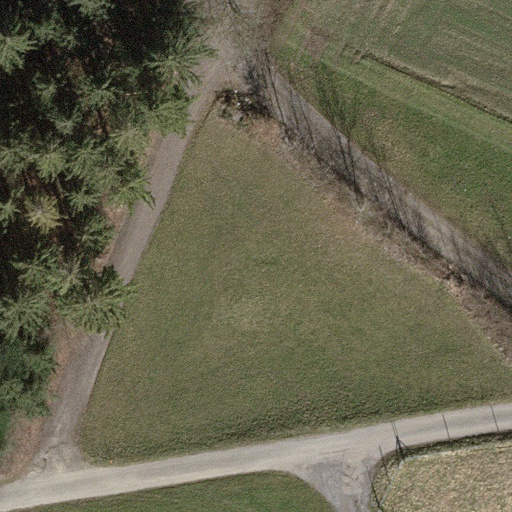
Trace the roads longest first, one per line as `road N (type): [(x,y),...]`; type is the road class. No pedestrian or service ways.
road 1 (track): [(251,0),(42,499)]
road 2 (track): [(42,499),(511,426)]
road 3 (track): [(179,0),(225,58),(511,301)]
